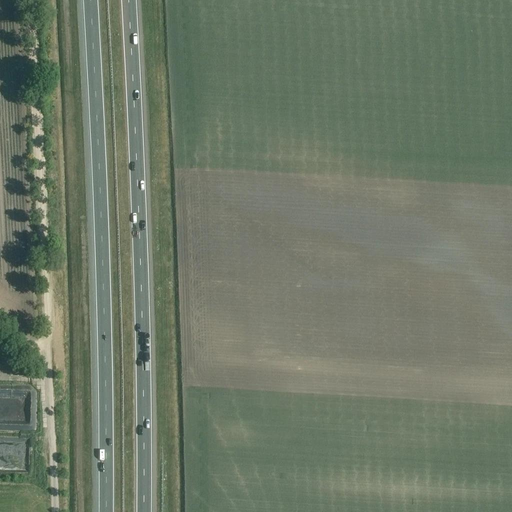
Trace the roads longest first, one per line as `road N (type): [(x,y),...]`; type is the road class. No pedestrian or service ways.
road 1 (motorway): [(144,511),(127,0)]
road 2 (motorway): [(90,0),(105,511)]
road 3 (track): [(49,372),(29,0)]
road 4 (unclassified): [(54,511),(49,372)]
